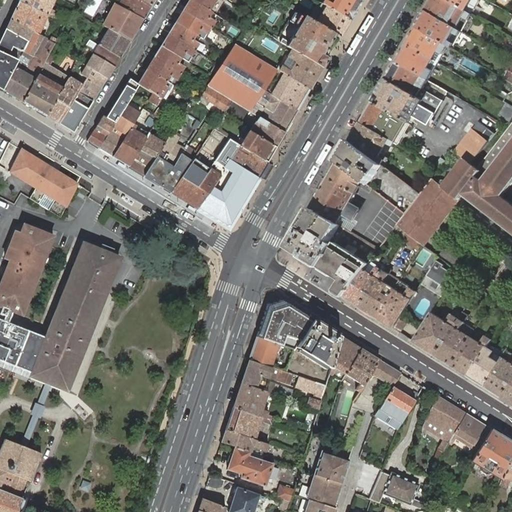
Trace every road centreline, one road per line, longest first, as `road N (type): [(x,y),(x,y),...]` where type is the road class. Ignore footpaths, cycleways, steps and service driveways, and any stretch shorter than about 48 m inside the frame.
road 1 (primary): [(260,267),(407,0)]
road 2 (primary): [(388,0),(238,254)]
road 3 (tertiary): [(511,420),(260,267)]
road 4 (primary): [(238,254),(150,511)]
road 5 (tertiary): [(166,511),(232,308),(238,254)]
road 6 (primary): [(178,511),(260,267)]
road 7 (secondary): [(238,254),(72,152)]
road 8 (residential): [(72,152),(166,0)]
